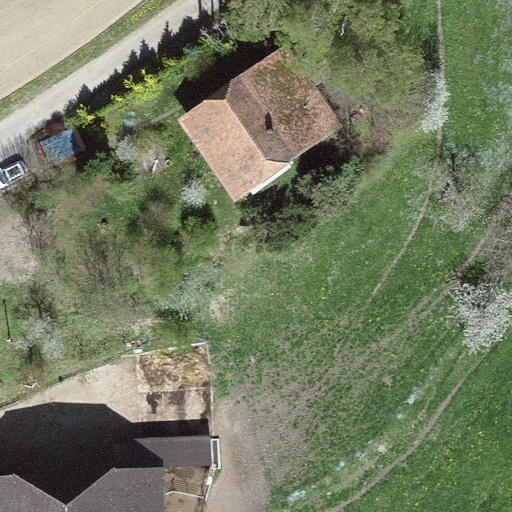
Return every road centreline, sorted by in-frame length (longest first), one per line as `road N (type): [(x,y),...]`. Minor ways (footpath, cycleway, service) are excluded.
road 1 (track): [(206,0),(0,137)]
road 2 (track): [(189,511),(186,471),(167,444),(106,435),(0,447)]
